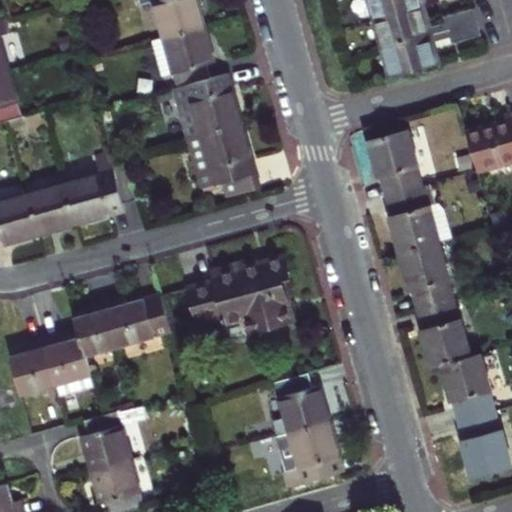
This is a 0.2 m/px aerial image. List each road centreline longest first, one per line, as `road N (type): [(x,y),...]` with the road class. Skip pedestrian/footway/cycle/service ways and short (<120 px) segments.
road 1 (residential): [(328,192),(0,279)]
road 2 (residential): [(410,480),(328,192)]
road 3 (residential): [(312,124),(511,68)]
road 4 (residential): [(312,124),(277,0)]
